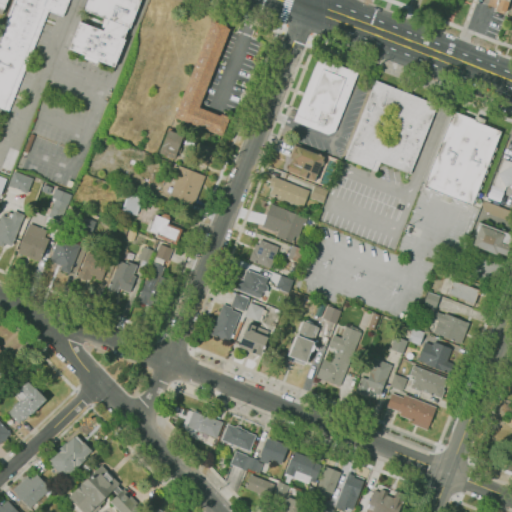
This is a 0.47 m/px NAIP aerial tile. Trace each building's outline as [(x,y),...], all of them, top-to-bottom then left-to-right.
[(0,31),(12,0),(68,0),(62,17),(48,11),(8,111),(1,108),(0,109),(0,31)] [(114,66),(98,60),(97,63),(84,58),(86,55),(69,49),(79,22),(100,30),(103,22),(102,22),(104,18),(84,10),(87,0),(140,0),(129,29),(127,28),(123,39),(124,39),(114,66)] [(489,0),(509,0),(505,11),(504,11),(503,13),(495,10),(496,8),(488,5),(489,0)] [(221,136),(174,117),(212,21),(230,28),(199,107),(220,115),(221,113),(229,117),(223,133),(222,133),(221,136)] [(328,134),(293,120),(294,119),(288,116),(291,110),(297,112),(318,57),(357,73),(334,131),(328,134)] [(410,173),(380,161),(376,171),(345,159),(375,81),(437,105),(410,173)] [(471,205),(457,200),(456,202),(451,200),(450,202),(441,199),(442,197),(437,195),(438,192),(430,189),(429,190),(426,189),(426,187),(423,186),(453,111),(463,115),(464,111),(485,119),(482,124),(500,131),(495,146),(496,147),(495,152),(493,151),(492,154),(494,155),(492,160),(489,159),(489,162),(491,162),(489,168),(486,167),(485,170),(488,170),(486,175),(484,174),(483,177),(485,178),(483,183),(480,182),(480,184),(482,185),(480,190),(478,189),(477,191),(479,192),(477,197),(475,196),(474,198),(476,199),(474,204),(472,203),(471,205)] [(171,157),(158,152),(160,147),(161,147),(168,130),(183,136),(177,151),(174,150),(171,157)] [(314,181),(288,170),(293,158),(290,157),(294,144),(324,156),(323,160),(324,161),(322,166),(320,166),(314,181)] [(21,154),(26,157),(21,169),(16,167),(21,154)] [(504,190),(493,186),(504,158),(511,161),(511,183),(505,187),(504,190)] [(193,206),(169,196),(177,176),(174,175),(178,165),(205,176),(193,206)] [(27,193),(8,185),(13,171),(33,178),(27,193)] [(303,207),(283,199),(282,200),(276,198),(277,197),(270,194),(273,187),(269,186),(273,176),(309,190),(303,207)] [(43,184),(50,187),(47,193),(41,190),(43,184)] [(323,202),(310,197),(314,185),(327,190),(323,202)] [(136,215),(122,210),(129,193),(143,198),(136,215)] [(60,222),(48,217),(55,198),(67,203),(60,222)] [(490,202),(511,211),(511,218),(509,221),(484,212),(482,205),(484,200),(490,202)] [(292,242),(276,236),(278,230),(276,229),(275,231),(262,226),(271,204),(307,218),(305,223),(303,223),(297,237),(294,236),(292,242)] [(2,246),(0,245),(0,216),(1,214),(6,216),(9,211),(13,213),(14,211),(24,215),(11,246),(4,243),(2,246)] [(176,244),(157,236),(157,235),(146,230),(150,220),(153,222),(156,215),(160,217),(161,214),(165,213),(169,215),(169,220),(168,221),(167,223),(180,228),(182,230),(176,244)] [(90,234),(78,229),(84,216),(95,221),(90,234)] [(37,261),(35,260),(24,255),(24,256),(21,255),(21,254),(17,252),(20,247),(18,246),(23,235),(24,235),(30,222),(30,223),(33,218),(43,222),(41,227),(47,230),(44,237),(50,240),(40,261),(38,261),(37,261)] [(506,255),(497,252),(496,254),(472,245),(480,226),(477,225),(479,222),(503,231),(504,230),(511,233),(511,236),(509,245),(510,245),(506,255)] [(69,274),(60,270),(61,266),(49,261),(54,248),(53,248),(54,245),(55,246),(59,237),(80,245),(69,274)] [(260,263),(259,265),(256,264),(257,262),(253,261),(253,262),(249,261),(250,260),(249,259),(249,257),(248,257),(250,252),(252,252),(256,243),(258,244),(260,240),(278,247),(271,265),(270,268),(260,263)] [(159,243),(172,249),(167,262),(163,260),(161,264),(152,261),(159,243)] [(299,263),(287,257),(292,245),(305,250),(299,263)] [(149,262),(138,258),(143,246),(154,250),(149,262)] [(101,280),(95,278),(96,276),(93,274),(90,280),(88,279),(87,280),(78,276),(81,269),(80,268),(87,252),(104,259),(102,264),(107,267),(101,280)] [(117,292),(108,289),(118,260),(126,263),(126,260),(136,264),(132,275),(135,276),(131,288),(125,286),(124,290),(119,288),(117,292)] [(164,266),(161,275),(166,277),(161,291),(164,292),(157,309),(137,301),(152,261),(164,266)] [(271,265),(293,273),(291,278),(269,270),(270,268),(271,265)] [(446,278),(435,274),(437,268),(448,271),(446,278)] [(259,298),(237,289),(241,279),(242,279),(246,269),(268,278),(265,285),(266,285),(267,288),(266,291),(262,292),(259,298)] [(287,293),(275,288),(280,275),(292,280),(287,293)] [(474,304),(448,294),(454,280),(478,289),(482,290),(482,291),(483,291),(482,296),(477,294),(474,304)] [(230,306),(235,293),(237,293),(238,292),(251,297),(246,309),(247,310),(245,312),(230,306)] [(436,308),(424,304),(427,292),(439,296),(436,308)] [(258,321),(245,316),(250,302),(263,308),(258,321)] [(319,303),(325,305),(320,317),(314,315),(319,303)] [(228,342),(210,334),(222,304),(232,307),(231,309),(240,313),(228,342)] [(336,323),(322,318),(327,305),(341,310),(336,323)] [(460,344),(433,332),(438,321),(433,319),(436,311),(444,314),(445,312),(470,323),(460,344)] [(376,323),(370,321),(369,322),(368,321),(371,313),(373,313),(373,312),(379,314),(376,323)] [(303,364),(294,361),(294,362),(288,360),(290,356),(289,355),(302,321),(316,326),(319,327),(315,338),(313,337),(312,341),(314,341),(313,344),(315,346),(313,350),(310,351),(306,362),(305,361),(303,364)] [(340,386),(316,377),(323,358),(331,361),(336,349),(329,346),(334,334),(341,336),(345,326),(350,328),(352,321),(359,324),(357,330),(364,332),(357,350),(354,349),(340,386)] [(260,355),(238,347),(241,339),(236,337),(241,326),(246,328),(248,323),(255,326),(255,328),(268,333),(267,336),(270,337),(268,342),(266,341),(264,344),(265,345),(264,349),(263,349),(260,355)] [(419,345),(408,340),(413,328),(424,332),(419,345)] [(403,354),(390,349),(395,336),(408,340),(403,354)] [(450,372),(443,369),(442,371),(425,364),(425,363),(418,360),(425,341),(432,344),(433,341),(452,348),(447,361),(453,363),(450,372)] [(365,397),(355,393),(365,368),(369,370),(373,358),(391,365),(380,395),(373,392),(374,389),(370,387),(368,393),(366,392),(365,397)] [(441,398),(421,390),(420,391),(410,387),(414,377),(409,374),(412,365),(448,379),(441,398)] [(402,390),(390,385),(394,373),(406,378),(402,390)] [(19,424),(10,415),(9,416),(7,413),(21,400),(16,394),(20,390),(19,389),(27,381),(35,388),(35,387),(47,400),(31,415),(30,414),(19,424)] [(427,429),(412,423),(413,420),(400,415),(401,412),(387,407),(392,393),(403,397),(404,395),(435,406),(427,429)] [(216,438),(187,427),(194,411),(222,422),(216,438)] [(0,443),(0,420),(11,433),(6,437),(7,438),(4,441),(3,440),(0,443)] [(249,449),(245,448),(245,449),(221,440),(228,424),(235,427),(236,426),(247,431),(251,433),(251,434),(254,436),(249,449)] [(64,476),(61,472),(59,474),(50,464),(52,463),(48,460),(57,451),(56,451),(65,442),(66,443),(73,436),(74,437),(76,435),(83,443),(84,442),(92,451),(85,458),(86,459),(78,467),(77,466),(68,475),(67,473),(64,476)] [(281,464),(269,459),(267,463),(259,459),(261,456),(259,455),(267,437),(273,440),(274,439),(281,442),(281,443),(288,446),(281,464)] [(246,470),(230,464),(235,451),(251,457),(246,470)] [(308,484),(292,477),(293,476),(285,473),(294,451),(315,460),(314,462),(321,465),(314,482),(309,480),(308,484)] [(259,473),(247,467),(252,456),(258,459),(258,461),(263,463),(259,473)] [(117,494),(114,490),(99,504),(101,506),(95,511),(82,511),(69,498),(70,498),(68,496),(101,465),(119,484),(117,486),(121,491),(117,494)] [(322,498),(313,495),(325,466),(341,472),(332,494),(325,491),(322,498)] [(344,510),(334,506),(344,481),(345,481),(348,472),(354,475),(353,477),(363,481),(352,509),(346,506),(344,510)] [(29,507),(21,499),(20,500),(16,495),(17,494),(13,490),(27,476),(30,479),(36,473),(50,488),(29,507)] [(269,497),(244,488),(250,474),(274,484),(269,497)] [(284,498),(273,493),(278,481),(289,485),(284,498)] [(49,496),(46,493),(51,488),(54,492),(49,496)] [(121,491),(124,488),(144,509),(141,511),(120,511),(110,502),(117,494),(121,491)] [(398,511),(372,511),(373,510),(368,508),(374,489),(381,492),(382,488),(388,490),(387,495),(394,498),(397,491),(405,494),(398,511)] [(302,511),(279,511),(286,496),(306,504),(302,511)] [(0,511),(0,505),(1,506),(7,500),(18,511),(0,511)]
